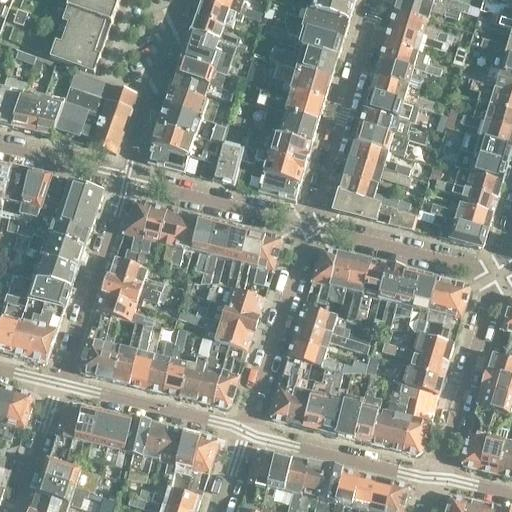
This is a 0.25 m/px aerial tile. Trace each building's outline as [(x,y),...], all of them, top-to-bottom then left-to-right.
[(121,0),(71,0),(69,8),(113,24),(121,0)] [(242,0),(203,0),(202,3),(230,13),(243,18),(262,25),(265,17),(243,9),(245,1),(242,0)] [(313,0),(310,12),(349,24),(355,2),(349,0),(313,0)] [(413,0),(397,0),(394,12),(428,23),(431,14),(458,22),(460,14),(433,6),(413,0)] [(413,0),(433,6),(460,14),(468,16),(471,7),(451,1),(450,0),(413,0)] [(491,0),(483,0),(480,12),(488,14),(491,0)] [(202,3),(197,18),(224,28),(228,19),(241,23),(243,18),(230,13),(202,3)] [(499,18),(511,22),(511,3),(509,3),(507,11),(502,10),(499,18)] [(0,11),(0,15),(7,18),(10,10),(2,7),(0,11)] [(69,8),(60,34),(104,50),(113,24),(69,8)] [(264,18),(302,29),(343,42),(349,24),(310,12),(307,11),(304,22),(286,16),(274,12),(267,10),(265,17),(264,18)] [(28,15),(18,12),(16,18),(26,21),(28,15)] [(394,12),(389,29),(423,39),(451,47),(453,39),(440,35),(439,36),(438,39),(436,38),(437,34),(426,30),(428,23),(394,12)] [(16,18),(14,24),(24,27),(26,21),(16,18)] [(197,18),(192,34),(219,43),(220,43),(236,49),(245,52),(247,48),(239,45),(241,41),(222,35),(224,28),(197,18)] [(288,36),(299,39),(296,50),(304,52),(304,51),(338,61),(343,42),(302,29),(287,25),(264,18),(262,24),(284,31),(289,33),(288,36)] [(511,32),(511,34),(510,40),(511,40),(511,22),(499,18),(498,18),(495,27),(511,32)] [(389,29),(385,45),(418,55),(420,48),(445,55),(448,47),(423,39),(389,29)] [(60,34),(60,35),(51,59),(95,75),(104,50),(60,34)] [(192,34),(182,63),(214,74),(216,74),(223,77),(226,78),(236,49),(220,43),(219,43),(192,34)] [(480,48),(505,56),(511,58),(511,40),(510,40),(508,48),(483,41),(480,48)] [(385,45),(380,62),(413,72),(438,80),(440,72),(431,69),(428,71),(426,71),(430,59),(418,55),(385,45)] [(490,69),(500,73),(511,76),(511,58),(505,56),(470,45),(468,54),(485,59),(485,61),(492,63),(490,69)] [(272,64),(298,72),(331,83),(338,61),(304,51),(304,52),(296,50),(294,57),(276,52),(272,64)] [(467,53),(457,50),(453,65),(463,68),(467,53)] [(36,59),(18,52),(15,61),(33,67),(36,59)] [(39,76),(43,64),(36,62),(32,74),(39,76)] [(380,62),(375,78),(408,88),(420,91),(422,84),(438,88),(440,80),(438,80),(413,72),(380,62)] [(182,63),(176,78),(209,89),(221,94),(226,81),(223,77),(214,74),(182,63)] [(294,87),(292,94),(325,104),(331,83),(298,72),(278,66),(274,80),(294,87)] [(260,72),(252,69),(248,81),(256,83),(260,72)] [(495,90),(495,91),(511,96),(511,76),(500,73),(498,82),(483,77),(481,86),(495,90)] [(69,89),(106,102),(133,112),(138,97),(74,74),(69,89)] [(176,78),(171,92),(204,103),(206,97),(223,103),(226,95),(221,94),(209,89),(176,78)] [(375,78),(370,95),(403,105),(424,111),(432,114),(435,105),(418,101),(420,91),(408,88),(375,78)] [(233,79),(228,95),(237,97),(242,82),(233,79)] [(478,102),(490,106),(511,112),(511,96),(495,91),(495,90),(481,86),(473,83),(470,93),(480,95),(478,102)] [(63,104),(101,117),(127,126),(133,112),(106,102),(69,89),(63,104)] [(4,91),(0,101),(0,126),(11,129),(23,98),(10,95),(11,92),(4,91)] [(171,92),(165,111),(202,123),(214,127),(217,118),(205,114),(208,105),(204,103),(171,92)] [(247,96),(240,94),(238,102),(245,104),(247,96)] [(292,94),(285,116),(318,126),(325,104),(292,94)] [(370,95),(365,111),(409,125),(413,113),(422,116),(424,111),(403,105),(370,95)] [(23,98),(11,129),(32,134),(45,100),(36,98),(34,100),(23,98)] [(45,100),(32,134),(53,139),(56,130),(64,107),(51,104),(52,101),(45,100)] [(472,119),(485,123),(511,131),(511,112),(490,106),(478,102),(472,119)] [(92,141),(91,143),(93,144),(91,148),(116,157),(127,126),(101,117),(64,105),(64,107),(56,130),(80,139),(81,136),(92,141)] [(165,111),(158,130),(196,141),(199,132),(212,136),(215,128),(202,123),(165,111)] [(262,133),(263,133),(279,137),(311,148),(318,126),(285,116),(268,111),(262,133)] [(365,111),(360,128),(425,148),(428,140),(411,135),(413,126),(409,125),(365,111)] [(230,124),(233,114),(226,112),(220,130),(228,132),(230,124)] [(448,118),(441,116),(435,133),(443,135),(445,130),(448,118)] [(482,133),(480,140),(511,149),(511,131),(485,123),(463,116),(460,125),(482,133)] [(360,128),(355,144),(388,155),(391,147),(423,157),(425,148),(360,128)] [(158,130),(152,149),(189,159),(191,159),(197,142),(195,142),(196,141),(158,130)] [(257,153),(269,157),(305,168),(311,148),(279,137),(275,136),(263,133),(257,153)] [(440,145),(475,156),(508,166),(511,153),(511,149),(480,140),(477,148),(442,138),(440,145)] [(355,144),(350,162),(383,172),(397,176),(400,166),(386,161),(388,155),(355,144)] [(218,159),(216,166),(212,183),(234,188),(237,177),(238,171),(239,171),(244,151),(222,145),(218,159)] [(189,159),(152,149),(148,166),(184,175),(189,159)] [(472,166),(470,173),(503,183),(508,166),(475,156),(455,150),(452,160),(472,166)] [(266,166),(263,177),(300,187),(305,168),(269,157),(257,153),(255,162),(266,166)] [(350,162),(345,178),(378,188),(380,181),(409,189),(412,180),(383,172),(350,162)] [(206,177),(205,181),(212,183),(216,166),(210,165),(206,177)] [(0,168),(0,214),(1,215),(4,204),(11,171),(0,168)] [(11,171),(4,204),(1,215),(10,217),(6,235),(16,237),(16,236),(21,218),(29,175),(11,171)] [(237,177),(234,188),(241,190),(244,177),(245,173),(239,171),(238,171),(237,177)] [(439,182),(442,174),(432,171),(430,179),(439,182)] [(456,187),(465,190),(498,200),(503,183),(470,173),(462,171),(456,187)] [(29,175),(21,218),(21,223),(36,227),(38,222),(39,219),(50,185),(51,180),(29,175)] [(263,177),(258,194),(295,204),(300,187),(263,177)] [(345,178),(340,193),(342,193),(341,195),(399,212),(408,214),(410,206),(376,196),(378,188),(345,178)] [(50,185),(39,219),(52,223),(55,224),(69,184),(60,182),(51,180),(50,185)] [(462,199),(460,207),(493,216),(498,200),(465,190),(436,182),(434,191),(462,199)] [(69,184),(55,224),(90,235),(103,195),(71,184),(69,184)] [(342,193),(340,193),(335,210),(336,214),(378,224),(378,223),(377,222),(378,216),(390,220),(388,227),(413,234),(417,220),(398,215),(399,212),(341,195),(342,193)] [(133,209),(123,237),(128,239),(133,240),(130,254),(125,253),(123,263),(127,265),(135,267),(143,242),(151,208),(138,204),(132,208),(133,209)] [(419,214),(455,223),(488,233),(493,216),(460,207),(457,215),(432,207),(432,209),(422,205),(419,214)] [(151,208),(143,242),(135,267),(144,271),(151,245),(158,246),(166,211),(151,208)] [(166,211),(158,246),(166,248),(163,263),(171,265),(174,250),(183,216),(166,211)] [(438,239),(449,242),(477,249),(478,250),(484,246),(488,233),(455,223),(419,214),(414,234),(427,237),(431,226),(441,229),(438,239)] [(183,216),(174,250),(171,266),(180,268),(184,253),(191,255),(199,220),(183,216)] [(199,220),(191,255),(199,257),(194,274),(203,276),(207,259),(216,224),(199,220)] [(52,223),(47,239),(84,252),(90,235),(55,224),(52,223)] [(216,224),(207,259),(203,276),(200,286),(211,286),(218,261),(224,263),(232,229),(216,224)] [(232,229),(224,263),(232,265),(225,289),(233,292),(240,267),(248,233),(232,229)] [(248,233),(240,267),(233,292),(243,295),(249,269),(255,271),(264,237),(248,233)] [(264,237),(255,271),(257,271),(253,286),(264,289),(268,274),(273,275),(282,247),(278,240),(264,237)] [(47,239),(40,260),(78,272),(84,252),(47,239)] [(37,253),(28,250),(26,257),(35,260),(37,253)] [(321,256),(312,285),(321,288),(314,312),(324,315),(331,290),(340,256),(328,253),(321,256)] [(340,256),(331,290),(324,315),(332,318),(338,292),(346,294),(355,260),(340,256)] [(21,278),(33,282),(35,283),(71,291),(78,272),(40,260),(37,270),(24,266),(21,278)] [(355,260),(346,294),(353,296),(346,323),(355,326),(359,313),(372,264),(355,260)] [(115,261),(109,279),(143,290),(160,297),(164,287),(146,281),(149,272),(144,271),(127,265),(120,263),(115,261)] [(372,264),(359,313),(367,314),(369,310),(377,313),(380,302),(378,302),(386,268),(372,264)] [(378,302),(380,302),(387,304),(382,324),(374,322),(371,331),(378,331),(390,332),(396,306),(406,273),(386,268),(378,302)] [(406,273),(396,306),(390,332),(401,332),(407,309),(413,311),(421,277),(406,273)] [(12,277),(0,274),(0,280),(10,283),(12,277)] [(421,277),(413,311),(420,312),(414,334),(423,337),(429,315),(438,281),(421,277)] [(3,321),(0,329),(0,355),(10,358),(21,325),(28,303),(34,283),(17,278),(3,321)] [(109,279),(104,296),(137,307),(140,301),(157,307),(160,297),(143,290),(109,279)] [(438,281),(429,315),(426,325),(443,329),(445,319),(454,285),(438,281)] [(71,291),(35,283),(34,283),(28,303),(55,310),(64,313),(71,291)] [(454,285),(445,319),(443,329),(439,342),(450,345),(450,346),(453,347),(461,322),(469,294),(470,294),(466,288),(465,288),(454,285)] [(228,300),(225,309),(259,321),(264,302),(260,301),(243,295),(231,291),(225,289),(218,286),(204,287),(203,292),(228,300)] [(98,314),(101,315),(110,318),(119,321),(131,325),(145,329),(151,331),(154,323),(144,319),(134,316),(137,307),(104,296),(98,314)] [(511,301),(509,305),(500,334),(511,336),(505,360),(511,362),(511,301)] [(39,329),(28,363),(42,366),(42,367),(48,364),(47,363),(64,313),(46,308),(39,329)] [(196,318),(220,326),(253,337),(259,321),(225,309),(223,317),(199,309),(196,318)] [(305,309),(299,326),(370,349),(373,340),(335,327),(338,320),(314,312),(305,309)] [(203,340),(214,344),(228,349),(244,354),(243,354),(248,356),(253,337),(220,326),(196,318),(180,314),(178,321),(206,331),(203,340)] [(96,335),(92,334),(88,342),(79,370),(82,376),(96,379),(110,318),(101,315),(96,335)] [(110,318),(96,379),(113,383),(121,350),(113,348),(119,321),(110,318)] [(21,325),(10,358),(28,363),(39,329),(21,325)] [(299,326),(294,343),(327,354),(329,347),(367,359),(370,349),(299,326)] [(121,350),(113,383),(129,387),(137,354),(142,330),(134,328),(129,352),(121,350)] [(137,354),(129,387),(146,392),(154,358),(146,356),(151,333),(142,330),(137,354)] [(154,358),(146,392),(163,395),(170,362),(178,333),(169,331),(162,360),(154,358)] [(170,362),(163,395),(179,399),(187,366),(180,364),(187,335),(178,332),(170,362)] [(384,346),(387,335),(379,334),(376,344),(384,346)] [(407,352),(415,354),(448,364),(453,347),(450,346),(450,345),(439,342),(420,336),(420,337),(412,335),(407,352)] [(288,360),(311,367),(334,374),(341,376),(341,375),(344,368),(325,362),(327,354),(294,343),(288,360)] [(187,366),(179,399),(197,404),(205,370),(207,361),(211,347),(203,345),(199,359),(190,356),(187,366)] [(412,364),(410,370),(444,381),(448,364),(415,354),(407,352),(401,350),(400,351),(384,346),(382,354),(412,364)] [(205,370),(197,404),(212,407),(221,374),(213,372),(219,349),(211,347),(205,370)] [(228,349),(225,359),(225,361),(233,363),(244,367),(248,356),(243,354),(244,354),(228,349)] [(493,356),(488,373),(511,380),(511,362),(505,360),(493,356)] [(380,362),(370,359),(367,367),(365,376),(375,378),(380,362)] [(221,374),(212,407),(224,410),(224,411),(231,408),(240,380),(236,378),(230,376),(233,363),(225,361),(221,374)] [(280,388),(279,390),(270,417),(269,417),(273,423),(273,424),(288,427),(296,392),(301,365),(288,361),(282,379),(288,381),(286,390),(280,388)] [(367,367),(354,362),(351,371),(344,368),(341,375),(365,376),(367,367)] [(296,392),(288,427),(304,431),(312,396),(315,385),(307,383),(311,367),(301,365),(296,392)] [(394,385),(404,388),(419,392),(431,396),(434,397),(438,398),(444,381),(399,367),(394,385)] [(511,380),(488,373),(483,391),(511,399),(511,380)] [(340,386),(341,376),(334,374),(334,378),(332,385),(340,386)] [(312,396),(304,431),(320,434),(328,400),(332,385),(334,378),(324,375),(322,386),(315,385),(312,396)] [(363,409),(355,443),(371,446),(379,413),(381,402),(374,400),(378,381),(370,379),(363,409)] [(332,385),(328,400),(320,434),(336,438),(344,404),(347,393),(339,391),(340,386),(332,385)] [(0,388),(0,443),(1,444),(5,428),(17,393),(0,388)] [(402,388),(400,395),(416,399),(418,393),(402,388)] [(511,399),(483,391),(477,408),(493,413),(501,416),(510,418),(511,418),(511,399)] [(411,421),(403,454),(415,457),(416,457),(422,454),(422,453),(434,413),(427,411),(431,396),(419,392),(411,421)] [(17,393),(5,428),(2,442),(11,444),(16,431),(20,432),(21,430),(25,431),(34,402),(35,402),(32,397),(17,393)] [(379,413),(371,446),(387,450),(395,417),(400,395),(392,393),(386,414),(379,413)] [(395,417),(387,450),(403,454),(411,421),(403,418),(407,397),(400,395),(395,417)] [(344,404),(336,438),(355,443),(363,409),(364,403),(346,399),(344,404)] [(65,410),(56,439),(48,462),(69,469),(75,444),(82,410),(72,407),(65,410)] [(478,438),(469,436),(461,462),(460,463),(464,469),(465,469),(478,472),(491,421),(492,417),(493,413),(477,408),(474,418),(482,420),(478,438)] [(82,410),(75,444),(69,469),(76,472),(83,446),(91,448),(99,414),(82,410)] [(492,417),(491,421),(499,423),(500,419),(501,416),(493,413),(492,417)] [(99,414),(91,448),(99,449),(97,460),(92,477),(101,480),(108,452),(117,418),(99,414)] [(117,418),(108,452),(101,480),(110,482),(116,453),(125,455),(132,422),(117,418)] [(491,421),(478,472),(496,477),(505,443),(508,433),(497,430),(499,423),(491,421)] [(132,422),(125,455),(134,458),(127,481),(136,483),(143,460),(151,426),(132,422)] [(151,426),(143,460),(136,483),(146,486),(152,462),(159,464),(167,430),(151,426)] [(167,430),(159,464),(167,466),(165,476),(169,477),(168,481),(172,482),(173,478),(184,434),(167,430)] [(200,438),(184,434),(173,478),(178,479),(180,469),(192,472),(200,438)] [(200,438),(192,472),(188,487),(186,496),(201,501),(203,495),(197,493),(198,489),(201,475),(204,476),(204,475),(208,476),(218,448),(214,442),(200,438)] [(511,444),(505,443),(496,477),(511,480),(511,444)] [(257,459),(248,486),(258,489),(255,503),(264,505),(268,491),(276,457),(264,454),(264,453),(257,458),(257,459)] [(0,472),(10,475),(15,461),(0,456),(0,472)] [(276,457),(268,491),(264,505),(262,511),(271,511),(276,493),(285,495),(293,461),(276,457)] [(293,461),(285,495),(282,506),(289,508),(288,511),(298,511),(310,465),(293,461)] [(48,462),(42,481),(75,492),(103,500),(106,491),(89,485),(91,477),(81,473),(76,472),(69,469),(48,462)] [(325,469),(310,465),(298,511),(307,511),(310,501),(317,503),(325,469)] [(325,469),(317,503),(314,511),(334,511),(336,507),(344,473),(325,469)] [(0,491),(4,493),(10,475),(0,472),(0,491)] [(344,473),(336,507),(334,511),(342,511),(344,509),(352,511),(360,477),(344,473)] [(360,477),(352,511),(355,511),(369,511),(377,482),(360,477)] [(75,492),(42,481),(36,498),(69,508),(79,511),(80,511),(84,500),(89,501),(90,497),(75,492)] [(172,482),(170,491),(179,494),(186,496),(188,487),(172,482)] [(377,482),(369,511),(386,511),(393,485),(377,482)] [(405,488),(393,485),(386,511),(404,511),(410,494),(405,488)] [(138,501),(162,508),(173,511),(197,511),(201,501),(186,496),(179,494),(170,491),(168,490),(165,500),(141,492),(138,501)] [(67,511),(69,508),(36,498),(31,511),(67,511)] [(145,511),(173,511),(162,508),(130,499),(128,507),(145,511)] [(243,511),(262,511),(264,505),(255,503),(244,500),(241,511),(243,511)] [(449,504),(446,511),(464,511),(466,503),(455,501),(454,500),(448,504),(449,504)] [(466,503),(464,511),(483,511),(484,508),(466,503)]
